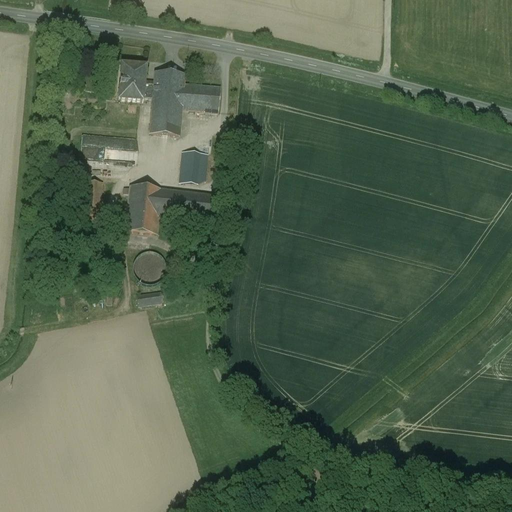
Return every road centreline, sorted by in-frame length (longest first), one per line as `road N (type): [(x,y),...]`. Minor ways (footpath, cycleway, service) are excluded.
road 1 (tertiary): [(0,13),(294,61),(511,118)]
road 2 (track): [(210,304),(211,351),(233,401),(314,466),(325,485)]
road 3 (unknown): [(294,61),(277,208)]
